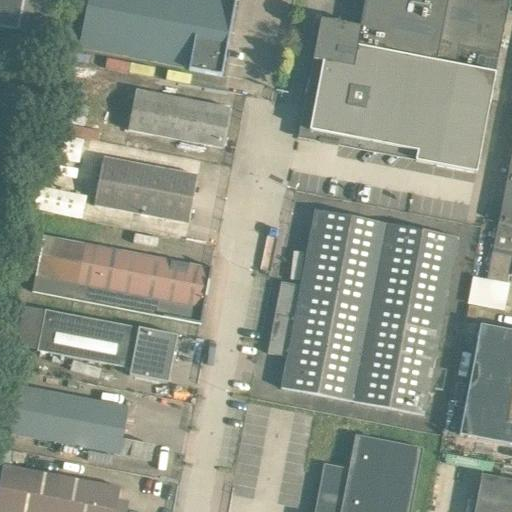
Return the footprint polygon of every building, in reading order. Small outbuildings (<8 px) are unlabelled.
[(55,3),(39,0),(0,0),(0,28),(48,38),(55,3)] [(87,0),(79,49),(220,76),(234,0),(87,0)] [(476,175),(498,57),(509,0),(366,0),(361,29),(320,21),(312,62),(322,64),(309,132),(319,134),(319,138),(339,142),(339,138),(417,153),(415,163),(476,175)] [(230,111),(135,92),(128,132),(222,150),(230,111)] [(83,143),(48,136),(44,156),(79,163),(83,143)] [(511,151),(498,224),(487,282),(506,286),(508,276),(511,277),(511,273),(511,151)] [(188,225),(197,177),(102,160),(93,207),(188,225)] [(34,211),(82,220),(86,197),(38,188),(34,211)] [(315,212),(300,287),(281,284),(267,355),(287,359),(281,390),(423,417),(428,395),(434,396),(435,390),(442,392),(446,371),(433,369),(458,239),(315,212)] [(32,294),(199,326),(200,326),(211,271),(43,238),(32,294)] [(37,353),(130,371),(129,377),(168,385),(177,337),(45,312),(37,353)] [(469,382),(511,390),(511,333),(480,327),(469,382)] [(511,447),(511,390),(469,382),(459,437),(511,447)] [(151,462),(154,447),(122,441),(128,409),(17,388),(8,435),(151,462)] [(410,511),(422,450),(355,437),(348,471),(323,466),(314,511),(410,511)] [(116,511),(120,489),(3,467),(0,479),(0,511),(116,511)] [(511,511),(511,482),(482,477),(474,511),(511,511)]
